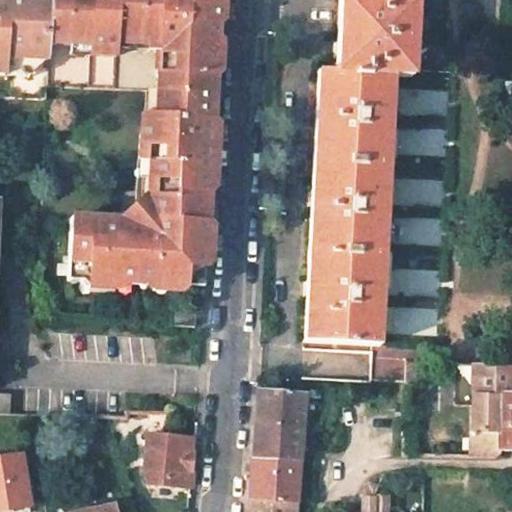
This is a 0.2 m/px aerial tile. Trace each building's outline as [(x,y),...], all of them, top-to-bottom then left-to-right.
[(0,0),(0,98),(9,99),(44,101),(44,87),(47,0),(0,0)] [(182,287),(203,289),(204,256),(205,240),(206,224),(209,158),(209,157),(210,139),(210,124),(214,54),(214,53),(214,47),(214,35),(216,0),(47,0),(44,87),(154,91),(153,114),(143,113),(143,130),(138,135),(136,162),(141,163),(147,163),(145,204),(121,221),(121,222),(119,222),(68,220),(67,226),(64,280),(81,281),(86,277),(117,278),(122,284),(145,285),(149,282),(151,280),(175,281),(177,281),(182,287)] [(400,0),(392,0),(338,0),(338,8),(335,67),(335,72),(317,71),(311,191),(310,199),(310,208),(306,280),(306,289),(305,297),(303,342),(379,346),(393,77),(411,78),(411,70),(415,1),(400,0)] [(136,162),(134,205),(120,215),(119,222),(121,222),(121,221),(145,204),(147,163),(141,163),(136,162)] [(86,286),(116,288),(122,284),(117,278),(86,277),(81,281),(86,286)] [(175,292),(178,292),(182,287),(177,281),(175,281),(151,280),(149,282),(145,285),(149,289),(150,290),(175,292)] [(168,325),(194,327),(194,311),(169,309),(168,325)] [(421,385),(422,363),(405,362),(403,382),(404,384),(421,385)] [(494,368),(471,366),(470,434),(498,434),(497,396),(494,395),(494,368)] [(494,395),(497,396),(511,396),(511,369),(494,368),(494,395)] [(303,394),(257,390),(255,409),(254,422),(306,425),(307,417),(302,417),(303,394)] [(0,413),(9,414),(9,395),(0,394),(0,413)] [(511,396),(497,396),(498,434),(498,451),(511,451),(511,396)] [(252,459),(298,461),(299,440),(304,440),(306,425),(254,422),(253,440),(252,459)] [(190,490),(192,458),(188,457),(191,439),(162,435),(145,433),(142,471),(147,484),(190,490)] [(498,434),(470,434),(469,458),(495,458),(499,455),(498,451),(498,434)] [(20,456),(0,458),(0,510),(28,505),(20,456)] [(294,511),(298,461),(252,459),(251,474),(248,511),(294,511)] [(363,497),(362,498),(361,511),(386,511),(387,496),(373,496),(376,486),(368,484),(363,497)]
